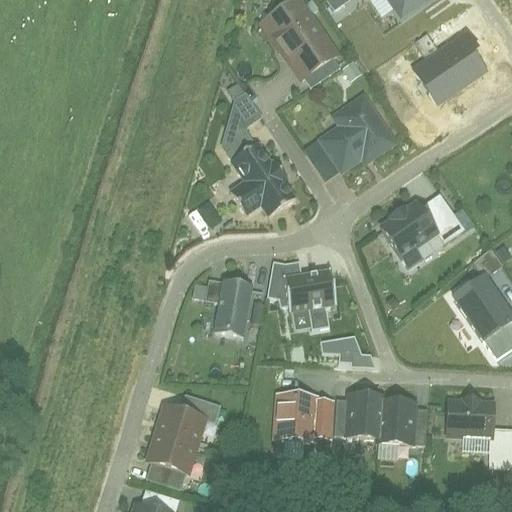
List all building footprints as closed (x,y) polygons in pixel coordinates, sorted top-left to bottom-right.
[(328,55),(295,8),(305,0),(282,0),(285,4),(246,31),(285,86),(328,55)] [(438,0),(394,0),(409,21),(438,0)] [(329,134),(310,147),(332,181),(354,167),(358,174),(392,152),(357,99),(322,122),(329,134)] [(511,137),(499,148),(511,166),(511,137)] [(223,198),(239,223),(252,215),(259,225),(291,205),(254,148),(223,168),(236,189),(223,198)] [(377,226),(368,232),(398,275),(411,266),(404,256),(427,239),(404,206),(395,213),(393,209),(374,222),(377,226)] [(479,265),(492,282),(510,268),(498,251),(479,265)] [(339,276),(292,282),(300,337),(338,332),(336,312),(343,311),(339,276)] [(473,280),(439,302),(469,347),(503,325),(473,280)] [(215,285),(205,340),(236,346),(246,291),(215,285)] [(365,341),(328,343),(328,357),(345,356),(346,370),(379,368),(379,360),(366,360),(365,341)] [(342,397),(339,446),(371,448),(371,453),(407,456),(410,407),(378,405),(378,400),(342,397)] [(212,409),(171,398),(166,418),(207,428),(212,409)] [(310,402),(267,399),(264,449),(308,452),(309,446),(324,447),(326,408),(310,407),(310,402)] [(511,437),(489,437),(489,410),(438,411),(439,450),(481,450),(482,482),(511,482),(511,437)] [(153,415),(133,477),(178,491),(198,430),(153,415)] [(145,511),(183,511),(185,504),(151,494),(145,511)]
